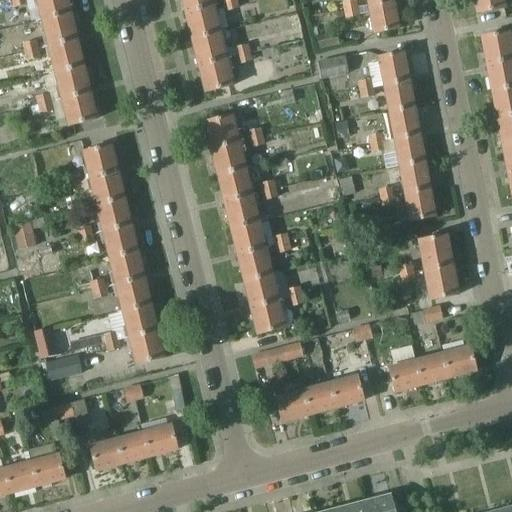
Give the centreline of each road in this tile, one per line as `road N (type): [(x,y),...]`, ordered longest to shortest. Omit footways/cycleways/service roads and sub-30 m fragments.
road 1 (residential): [(127,0),(240,478)]
road 2 (residential): [(439,0),(511,363)]
road 3 (residential): [(240,478),(511,403)]
road 4 (residential): [(116,511),(240,478)]
